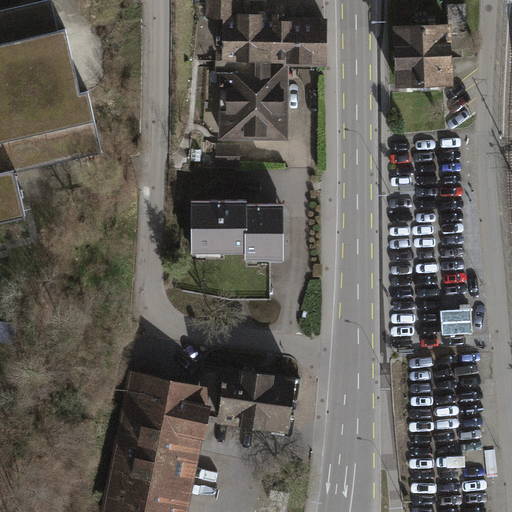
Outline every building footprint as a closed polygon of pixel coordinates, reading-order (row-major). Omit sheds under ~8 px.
[(50,0),(42,0),(0,10),(0,222),(25,217),(15,171),(102,152),(88,90),(80,92),(66,29),(58,30),(50,0)] [(208,0),(208,16),(225,17),(225,14),(243,14),(243,0),(208,0)] [(243,14),(225,14),(225,17),(223,136),(285,136),(286,61),(326,61),(326,21),(283,21),(283,7),(267,7),(266,14),(243,14)] [(449,25),(396,26),(398,84),(451,83),(449,25)] [(283,199),(191,200),(191,246),(222,246),(222,252),(284,252),(283,199)] [(294,378),(227,368),(220,418),(287,428),(294,378)] [(172,511),(197,388),(143,378),(116,511),(172,511)]
